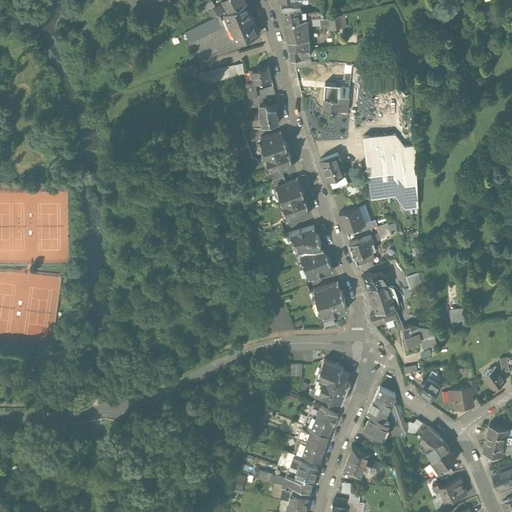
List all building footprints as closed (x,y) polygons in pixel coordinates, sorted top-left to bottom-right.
[(234,7),(217,17),(220,21),(236,11),(234,7)] [(296,12),(276,10),(277,25),(293,24),(298,24),(298,12),(296,12)] [(243,24),(236,11),(220,21),(227,33),(243,24)] [(305,13),(306,24),(319,25),(317,15),(305,13)] [(209,22),(197,29),(201,35),(212,28),(209,22)] [(227,33),(223,35),(225,41),(226,41),(233,57),(232,57),(235,64),(257,56),(243,24),(227,33)] [(207,33),(211,41),(214,39),(221,35),(217,28),(207,33)] [(283,46),(305,43),(304,35),(299,35),(299,31),(279,33),(283,46)] [(340,50),(339,38),(323,42),(318,42),(318,45),(319,48),(329,47),(329,53),(340,50)] [(188,64),(219,50),(219,48),(215,41),(214,39),(211,41),(183,54),(188,64)] [(307,62),(305,43),(283,46),(287,63),(298,63),(307,62)] [(298,63),(287,63),(288,72),(307,73),(307,62),(298,63)] [(307,73),(288,72),(288,82),(300,81),(308,78),(307,73)] [(232,88),(236,99),(242,97),(240,86),(232,88)] [(193,98),(182,102),(185,116),(236,99),(232,88),(225,89),(226,94),(195,105),(193,98)] [(254,106),(269,103),(267,90),(247,94),(249,100),(251,99),(253,107),(254,106)] [(264,120),(273,118),(271,110),(256,115),(254,106),(253,107),(250,108),(249,106),(243,108),(245,122),(264,120)] [(338,109),(338,114),(331,112),(324,111),(323,124),(331,126),(340,126),(340,124),(346,125),(347,110),(343,110),(338,109)] [(265,125),(264,120),(245,122),(246,131),(258,130),(258,129),(263,127),(263,125),(265,125)] [(265,125),(263,125),(263,127),(258,129),(258,130),(260,138),(261,142),(278,138),(275,125),(269,126),(268,124),(265,125)] [(415,145),(363,152),(371,213),(417,206),(415,145)] [(241,147),(230,151),(235,168),(247,164),(241,147)] [(279,147),(258,155),(265,172),(285,165),(279,147)] [(285,165),(265,172),(271,190),(280,186),(292,182),(285,165)] [(326,196),(342,191),(337,176),(339,176),(336,169),(318,175),(320,182),(321,182),(326,196)] [(280,186),(271,190),(269,191),(271,197),(283,192),(280,186)] [(326,196),(330,208),(334,209),(334,210),(341,207),(349,205),(346,198),(343,190),(342,191),(326,196)] [(285,198),(283,192),(271,197),(273,202),(275,201),(285,198)] [(285,198),(275,201),(281,219),(302,211),(296,194),(285,198)] [(362,213),(355,195),(346,198),(349,205),(341,207),(345,219),(356,215),(362,213)] [(308,229),(302,211),(281,219),(288,236),(308,229)] [(356,215),(345,219),(347,225),(356,222),(358,221),(356,215)] [(362,239),(356,222),(347,225),(337,228),(344,246),(355,242),(362,239)] [(374,235),(362,239),(355,242),(357,248),(375,242),(376,241),(374,235)] [(386,238),(376,241),(375,242),(380,256),(387,253),(386,251),(390,250),(386,238)] [(312,241),(288,250),(297,277),(322,268),(319,260),(320,259),(316,249),(315,250),(312,241)] [(373,257),(370,250),(348,258),(353,272),(355,271),(358,281),(366,278),(365,276),(373,273),(368,259),(373,257)] [(325,276),(322,268),(297,277),(307,303),(331,294),(328,286),(329,286),(325,276)] [(404,275),(405,316),(408,316),(407,295),(421,294),(421,274),(404,275)] [(380,287),(360,293),(367,312),(386,305),(380,287)] [(375,337),(394,331),(390,320),(397,318),(392,303),(386,305),(367,312),(375,337)] [(336,307),(311,316),(321,342),(330,339),(345,333),(342,325),(343,325),(339,315),(336,307)] [(464,307),(450,308),(451,327),(465,327),(464,307)] [(416,327),(410,326),(394,331),(375,337),(369,339),(372,349),(403,339),(407,347),(413,344),(420,341),(416,327)] [(424,335),(421,336),(425,346),(430,345),(428,339),(426,340),(424,335)] [(271,339),(261,343),(269,363),(278,360),(271,339)] [(330,339),(321,342),(319,343),(323,354),(333,350),(330,339)] [(508,355),(501,356),(503,371),(510,370),(508,355)] [(495,367),(483,375),(492,389),(505,381),(495,367)] [(423,384),(418,391),(431,400),(440,387),(427,378),(425,380),(423,378),(420,382),(423,384)] [(467,380),(468,386),(468,387),(470,387),(471,394),(477,393),(475,379),(467,380)] [(468,386),(452,389),(454,401),(456,408),(472,405),(469,395),(471,394),(470,387),(468,387),(468,386)] [(322,408),(317,421),(326,424),(341,430),(352,402),(341,398),(342,395),(322,387),(318,397),(321,398),(318,406),(322,408)] [(288,393),(287,405),(300,405),(300,393),(288,393)] [(378,412),(373,423),(390,428),(391,428),(394,420),(378,412)] [(326,424),(317,421),(314,420),(312,425),(323,430),(326,424)] [(370,440),(382,445),(390,428),(373,423),(366,438),(370,440)] [(400,423),(398,430),(406,432),(408,425),(400,423)] [(489,424),(486,438),(504,442),(508,429),(489,424)] [(420,441),(427,448),(425,449),(429,455),(433,460),(449,450),(442,440),(428,427),(423,437),(422,437),(420,441)] [(319,435),(314,446),(331,453),(336,442),(319,435)] [(504,442),(486,438),(483,452),(501,456),(504,442)] [(380,465),(387,448),(382,445),(370,440),(362,457),(380,465)] [(331,453),(314,446),(307,443),(302,454),(309,456),(326,464),(331,453)] [(449,450),(433,460),(437,466),(440,470),(456,460),(449,450)] [(429,455),(420,461),(419,464),(422,468),(433,460),(429,455)] [(326,464),(309,456),(307,462),(298,459),(295,468),(304,471),(321,477),(326,464)] [(422,468),(424,471),(428,472),(437,466),(433,460),(422,468)] [(491,475),(497,490),(511,483),(511,477),(511,473),(508,466),(497,470),(498,472),(491,475)] [(321,477),(304,471),(302,478),(300,477),(300,479),(302,480),(301,483),(318,488),(321,477)] [(364,489),(365,487),(368,478),(350,472),(347,484),(364,489)] [(438,483),(432,485),(434,490),(436,489),(437,491),(440,490),(442,496),(434,500),(437,507),(448,502),(466,495),(460,478),(439,486),(438,483)] [(300,485),(286,481),(284,489),(286,490),(287,488),(290,489),(290,486),(295,488),(296,485),(299,486),(300,485)] [(363,492),(364,489),(347,484),(342,497),(359,503),(363,492)] [(315,495),(295,488),(290,486),(290,489),(288,494),(296,496),(295,501),(311,506),(315,495)] [(363,492),(365,493),(365,496),(375,499),(377,494),(364,489),(363,492)] [(268,508),(269,502),(258,499),(257,506),(268,508)] [(505,511),(508,511),(511,510),(511,499),(502,503),(505,511)] [(309,511),(311,506),(295,501),(290,511),(309,511)] [(448,502),(437,507),(438,511),(440,511),(451,508),(448,502)] [(236,503),(234,511),(243,511),(244,504),(236,503)]
